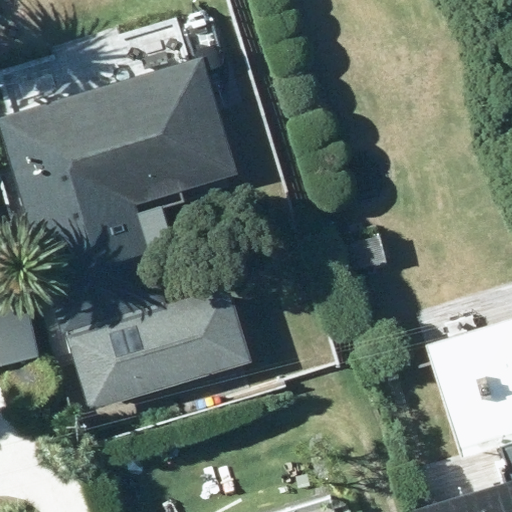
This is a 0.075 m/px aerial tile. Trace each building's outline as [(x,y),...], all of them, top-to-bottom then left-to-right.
[(208,60),(4,122),(60,303),(164,271),(145,209),(157,205),(159,214),(196,203),(193,192),(244,177),(208,60)] [(0,372),(49,359),(29,286),(0,294),(0,207),(3,191),(0,190),(0,372)] [(387,222),(336,232),(345,274),(395,263),(387,222)] [(226,300),(69,344),(87,408),(244,365),(226,300)] [(511,485),(432,511),(511,511),(511,323),(433,350),(470,463),(508,451),(511,462),(511,485)] [(355,511),(352,499),(308,511),(355,511)]
